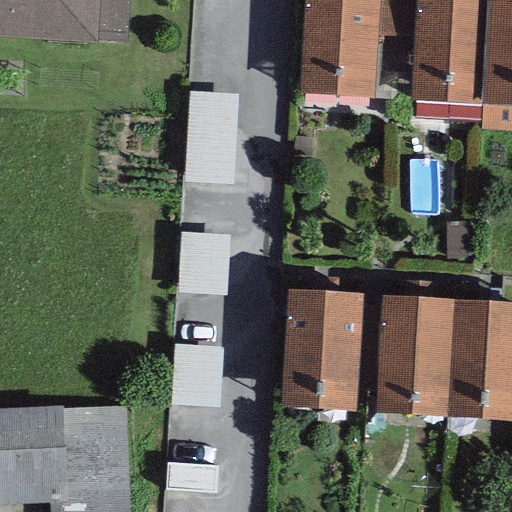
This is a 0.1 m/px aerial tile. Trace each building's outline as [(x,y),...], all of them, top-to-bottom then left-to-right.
[(0,0),(0,32),(122,42),(125,0),(0,0)] [(378,0),(305,0),(300,87),(373,91),(378,0)] [(487,0),(419,0),(415,98),(482,102),(487,0)] [(511,0),(487,0),(482,102),(511,103),(511,0)] [(240,195),(240,105),(192,104),(191,195),(240,195)] [(184,305),(235,307),(237,245),(186,243),(184,305)] [(365,290),(287,284),(280,396),(357,401),(365,290)] [(452,293),(382,291),(378,409),(448,411),(452,293)] [(511,294),(452,293),(448,411),(511,413),(511,294)] [(224,418),(225,356),(179,355),(178,417),(224,418)] [(131,511),(127,408),(0,414),(0,507),(46,505),(46,511),(131,511)]
